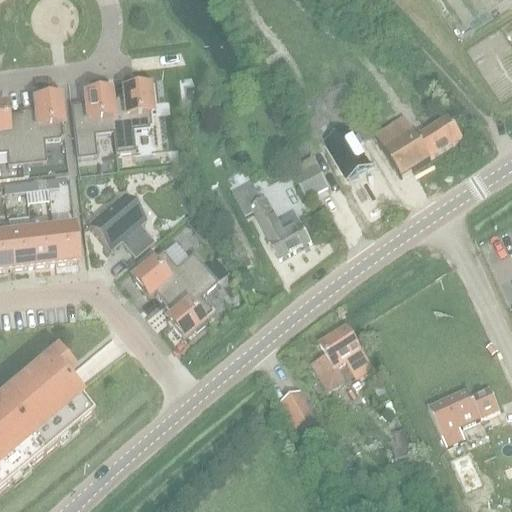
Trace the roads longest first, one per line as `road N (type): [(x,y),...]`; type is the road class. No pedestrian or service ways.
road 1 (tertiary): [(186,406),(335,284),(511,164)]
road 2 (residential): [(186,406),(101,293),(0,302)]
road 3 (tertiary): [(68,511),(186,406)]
